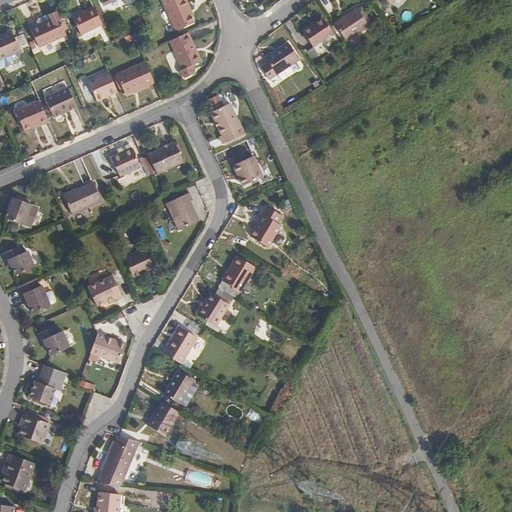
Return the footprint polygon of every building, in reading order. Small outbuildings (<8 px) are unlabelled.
[(194,23),(190,15),(188,11),(190,10),(187,2),(167,11),(176,31),(194,23)] [(103,24),(95,7),(74,17),(81,34),(103,24)] [(358,9),(335,24),(346,41),(368,25),(368,24),(362,15),(365,13),(362,8),(359,10),(358,9)] [(371,22),(365,13),(362,15),(368,24),(371,22)] [(53,19),(33,28),(41,47),(62,38),(53,19)] [(311,27),(309,25),(302,30),(313,47),(333,34),(323,19),(316,24),(311,27)] [(0,38),(0,61),(14,55),(22,52),(13,32),(2,37),(2,38),(0,38)] [(201,61),(188,33),(170,41),(183,70),(180,72),(182,76),(185,79),(195,74),(195,69),(193,65),(201,61)] [(281,49),(267,59),(269,62),(262,67),(269,79),(299,58),(289,42),(281,48),(281,49)] [(267,57),(267,59),(281,49),(281,48),(267,57)] [(14,55),(0,61),(0,69),(1,71),(18,63),(14,55)] [(116,74),(117,76),(123,90),(125,95),(134,91),(137,90),(138,92),(149,87),(148,85),(154,82),(145,62),(116,74)] [(117,93),(109,73),(88,81),(95,98),(103,95),(104,99),(117,93)] [(123,90),(117,76),(114,77),(120,91),(123,90)] [(54,118),(65,113),(64,110),(76,104),(69,88),(46,98),(54,118)] [(49,123),(39,101),(15,111),(24,131),(32,127),(35,126),(36,128),(49,123)] [(64,110),(65,113),(77,108),(76,104),(64,110)] [(223,144),(224,144),(243,135),(245,134),(231,104),(211,112),(222,136),(220,138),(223,144)] [(243,135),(224,144),(225,146),(244,138),(243,135)] [(175,143),(149,155),(158,175),(184,163),(175,143)] [(121,149),(109,154),(111,158),(123,153),(121,149)] [(123,153),(111,158),(120,177),(140,167),(132,149),(123,153)] [(234,166),(240,179),(243,177),(247,184),(263,177),(254,157),(234,166)] [(94,183),(64,196),(72,215),(102,203),(94,183)] [(189,193),(167,204),(179,230),(200,221),(191,202),(193,201),(189,193)] [(11,197),(7,207),(10,208),(9,212),(6,218),(24,225),(32,205),(11,197)] [(259,227),(255,233),(251,240),(267,250),(280,229),(276,227),(281,219),(266,210),(256,226),(259,227)] [(3,253),(6,261),(9,260),(12,266),(16,276),(35,267),(27,250),(24,252),(21,246),(3,253)] [(125,258),(133,274),(140,271),(142,275),(155,269),(146,248),(125,258)] [(238,256),(219,288),(237,299),(256,267),(238,256)] [(95,307),(108,302),(114,299),(116,301),(123,297),(114,276),(86,289),(95,307)] [(22,296),(26,306),(29,305),(30,308),(34,315),(51,307),(51,306),(46,295),(42,287),(40,288),(36,279),(18,287),(22,296)] [(50,293),(46,295),(51,306),(56,305),(50,293)] [(211,293),(196,317),(215,329),(231,305),(211,293)] [(43,333),(38,334),(45,348),(47,347),(51,357),(67,350),(60,333),(57,335),(53,326),(42,331),(43,333)] [(180,327),(163,353),(181,364),(197,337),(180,327)] [(98,334),(91,353),(120,364),(126,348),(119,345),(119,342),(98,334)] [(178,371),(164,395),(179,404),(194,380),(178,371)] [(35,383),(29,398),(50,406),(58,383),(41,376),(38,383),(35,383)] [(180,413),(162,403),(148,426),(166,437),(180,413)] [(23,415),(20,423),(24,425),(22,429),(20,436),(42,444),(49,425),(23,415)] [(118,436),(113,449),(134,458),(140,442),(118,436)] [(113,449),(98,484),(122,487),(134,458),(113,449)] [(9,455),(3,470),(7,472),(5,476),(2,483),(25,491),(35,464),(9,455)] [(100,493),(97,511),(118,511),(121,495),(100,493)]
